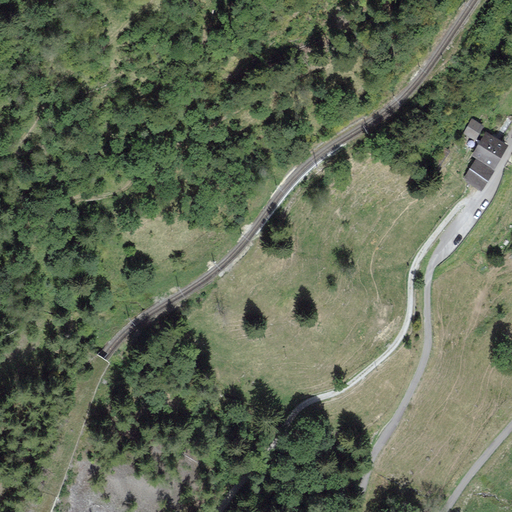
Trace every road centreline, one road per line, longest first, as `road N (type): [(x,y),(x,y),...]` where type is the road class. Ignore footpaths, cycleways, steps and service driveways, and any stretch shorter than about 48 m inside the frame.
road 1 (track): [(473,207),(450,216),(420,255),(412,313),(385,359),(348,387),(292,408),(225,511)]
road 2 (unclassified): [(511,139),(490,187),(432,264),(426,355),(374,458),(362,511)]
